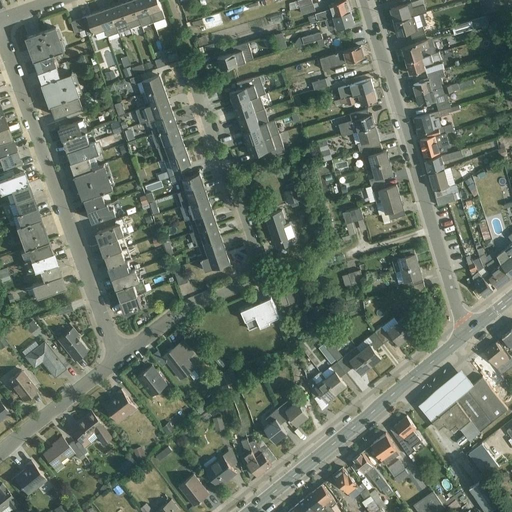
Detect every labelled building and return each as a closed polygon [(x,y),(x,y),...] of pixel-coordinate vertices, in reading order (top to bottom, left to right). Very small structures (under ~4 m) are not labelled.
[(142,27),(154,23),(145,0),(136,0),(133,1),(142,25),(142,27)] [(165,19),(158,0),(145,0),(154,23),(165,19)] [(290,11),(299,8),(297,0),(296,0),(288,2),(290,11)] [(301,0),(298,1),(300,9),(313,5),(311,0),(301,0)] [(310,24),(326,19),(351,12),(347,0),(329,6),(331,10),(315,14),(315,15),(308,17),(310,24)] [(391,10),(395,22),(423,14),(426,13),(422,0),(409,4),(391,10)] [(479,0),(485,14),(498,10),(495,0),(479,0)] [(142,25),(133,1),(121,5),(130,29),(142,25)] [(259,8),(258,3),(248,6),(250,11),(259,8)] [(119,34),(130,29),(121,5),(110,9),(119,34)] [(316,11),(313,5),(300,9),(302,15),(316,11)] [(119,34),(110,9),(99,13),(105,30),(108,38),(119,34)] [(334,29),(354,23),(351,12),(326,19),(328,26),(333,24),(334,29)] [(88,36),(105,30),(99,13),(82,19),(86,30),(88,36)] [(399,35),(410,32),(412,39),(426,35),(423,27),(427,26),(423,14),(395,22),(399,35)] [(281,15),(270,18),(272,24),(283,21),(281,15)] [(489,25),(487,17),(452,27),(455,36),(489,25)] [(80,33),(86,30),(82,19),(76,21),(80,33)] [(80,33),(76,21),(71,23),(75,34),(79,33),(82,38),(88,36),(86,30),(80,33)] [(40,34),(48,57),(53,55),(53,54),(64,51),(56,29),(40,34)] [(283,33),(275,36),(280,50),(287,48),(283,33)] [(311,43),(323,39),(321,33),(298,40),(295,44),(296,47),(311,43)] [(36,61),(48,57),(40,34),(27,39),(36,61)] [(499,36),(493,38),(496,47),(502,45),(499,36)] [(206,37),(197,39),(199,47),(208,44),(206,37)] [(323,39),(311,43),(312,47),(324,44),(323,39)] [(403,48),(407,63),(436,54),(434,46),(432,45),(430,45),(429,40),(403,48)] [(220,70),(254,62),(249,43),(233,47),(235,54),(217,59),(220,70)] [(323,71),(364,58),(361,46),(320,59),(323,71)] [(176,49),(167,51),(169,62),(178,60),(176,49)] [(427,75),(428,75),(443,70),(445,70),(439,53),(436,54),(407,63),(410,74),(425,70),(427,75),(426,75),(427,75)] [(40,73),(57,67),(53,55),(48,57),(36,61),(40,73)] [(127,57),(121,59),(124,68),(130,66),(127,57)] [(163,58),(155,61),(158,69),(165,66),(163,58)] [(307,70),(306,64),(297,66),(299,72),(307,70)] [(40,73),(44,84),(61,78),(57,67),(40,73)] [(130,68),(123,70),(126,78),(133,75),(130,68)] [(413,87),(415,96),(451,86),(451,84),(444,86),(442,78),(446,77),(443,70),(428,75),(429,80),(420,82),(420,84),(414,85),(414,86),(413,87)] [(105,74),(107,82),(115,79),(112,71),(105,74)] [(48,95),(76,85),(72,74),(61,78),(44,84),(48,95)] [(137,84),(141,95),(163,87),(159,75),(143,81),(141,75),(130,79),(132,86),(137,84)] [(328,104),(334,102),(374,90),(371,80),(368,81),(366,75),(354,79),(355,84),(348,86),(348,89),(337,92),(339,97),(327,100),(328,104)] [(230,94),(234,106),(261,97),(266,95),(260,77),(237,84),(239,91),(230,94)] [(332,85),(329,78),(312,83),(314,90),(332,85)] [(48,95),(52,106),(80,97),(76,85),(48,95)] [(449,101),(443,103),(441,96),(447,94),(447,93),(453,92),(451,86),(415,96),(418,105),(420,105),(420,106),(425,104),(426,106),(436,103),(439,112),(451,108),(449,101)] [(141,95),(146,108),(168,100),(163,87),(141,95)] [(361,106),(377,101),(374,90),(334,102),(335,106),(346,103),(347,106),(356,103),(355,102),(360,100),(361,106)] [(67,120),(86,113),(80,97),(52,106),(56,118),(65,114),(67,120)] [(234,106),(238,119),(265,110),(261,97),(234,106)] [(141,125),(146,123),(173,113),(168,100),(146,108),(136,111),(141,125)] [(215,111),(220,124),(236,118),(232,105),(215,111)] [(428,139),(447,134),(454,131),(453,125),(442,128),(439,118),(449,115),(449,113),(460,110),(459,106),(451,108),(439,112),(414,119),(418,135),(426,132),(428,139)] [(238,119),(243,132),(269,123),(265,110),(238,119)] [(150,126),(153,135),(177,126),(173,113),(146,123),(147,127),(150,126)] [(298,114),(292,116),(295,123),(300,122),(298,114)] [(343,136),(353,133),(376,126),(372,115),(340,124),(343,136)] [(335,119),(322,123),(324,131),(337,127),(335,119)] [(60,129),(64,141),(87,132),(84,121),(60,129)] [(243,132),(247,145),(279,135),(275,121),(269,123),(243,132)] [(115,135),(122,133),(119,122),(111,124),(115,135)] [(157,148),(158,148),(182,139),(177,126),(153,135),(152,135),(157,148)] [(374,148),(381,146),(376,126),(353,133),(356,145),(358,144),(360,152),(361,152),(374,148)] [(0,143),(13,139),(8,127),(0,129),(0,143)] [(135,139),(132,130),(125,132),(128,141),(135,139)] [(68,152),(96,141),(92,131),(87,132),(64,141),(68,152)] [(303,132),(297,133),(299,140),(305,138),(303,132)] [(425,158),(448,151),(447,149),(451,148),(447,134),(428,139),(420,141),(425,158)] [(247,145),(251,157),(261,154),(263,160),(286,153),(279,135),(247,145)] [(0,156),(16,150),(13,139),(0,143),(0,156)] [(162,161),(164,160),(187,153),(182,139),(158,148),(162,161)] [(53,144),(56,153),(65,150),(62,141),(53,144)] [(125,146),(120,148),(122,156),(128,154),(125,146)] [(381,146),(374,148),(376,154),(383,152),(381,146)] [(508,154),(505,147),(498,150),(501,158),(508,154)] [(366,169),(372,168),(390,163),(386,151),(383,152),(376,154),(374,148),(361,152),(366,169)] [(0,168),(20,162),(16,150),(0,156),(0,168)] [(73,162),(85,158),(82,150),(71,154),(73,162)] [(429,172),(445,168),(443,162),(463,156),(461,150),(426,160),(429,172)] [(164,160),(170,177),(181,174),(180,169),(191,165),(187,153),(164,160)] [(76,175),(98,167),(94,155),(85,158),(73,162),(71,163),(76,175)] [(383,177),(393,174),(390,163),(372,168),(375,179),(370,180),(371,187),(385,183),(383,177)] [(76,175),(81,188),(110,178),(105,164),(98,167),(76,175)] [(436,199),(453,194),(459,192),(456,186),(455,185),(450,168),(445,170),(445,168),(429,172),(433,190),(436,199)] [(138,172),(141,180),(147,178),(144,169),(138,172)] [(0,193),(0,194),(5,192),(28,184),(24,173),(15,176),(13,171),(0,175),(0,193)] [(159,180),(167,178),(165,171),(157,173),(159,180)] [(204,185),(200,174),(184,179),(181,174),(170,177),(173,184),(180,181),(183,192),(204,185)] [(102,193),(114,189),(110,178),(81,188),(85,199),(102,193)] [(160,183),(144,185),(145,192),(161,190),(160,183)] [(371,187),(376,204),(400,197),(397,185),(387,188),(385,183),(371,187)] [(9,205),(33,197),(28,184),(5,192),(9,205)] [(208,199),(204,185),(183,192),(179,194),(183,207),(208,199)] [(371,185),(365,187),(369,201),(375,200),(371,185)] [(302,201),(298,188),(285,193),(288,205),(302,201)] [(106,205),(102,193),(85,199),(89,211),(106,205)] [(152,194),(146,196),(148,203),(155,201),(152,194)] [(453,194),(436,199),(438,206),(455,202),(453,194)] [(142,206),(148,205),(145,196),(140,198),(142,206)] [(9,205),(13,216),(37,208),(33,197),(9,205)] [(391,220),(406,216),(400,197),(376,204),(379,215),(381,215),(384,225),(391,223),(391,220)] [(212,212),(208,199),(183,207),(181,208),(185,221),(190,220),(212,212)] [(106,205),(89,211),(93,222),(116,214),(114,207),(113,202),(106,205)] [(150,204),(154,216),(159,214),(155,202),(150,204)] [(16,228),(41,219),(37,208),(13,216),(16,228)] [(361,232),(366,230),(363,220),(364,219),(361,209),(354,211),(358,221),(361,232)] [(265,217),(274,243),(275,243),(277,249),(293,244),(292,240),(297,239),(291,223),(287,224),(282,211),(265,217)] [(358,221),(354,211),(348,213),(352,223),(358,221)] [(217,225),(212,212),(190,220),(194,233),(217,225)] [(352,223),(348,213),(343,214),(350,236),(355,235),(352,223)] [(12,215),(6,217),(9,225),(14,224),(12,215)] [(16,228),(20,238),(45,229),(41,219),(16,228)] [(101,245),(124,237),(129,235),(123,219),(115,221),(117,226),(97,233),(101,245)] [(478,222),(484,240),(490,238),(484,220),(478,222)] [(164,227),(162,221),(156,223),(158,229),(164,227)] [(221,239),(217,225),(194,233),(199,246),(221,239)] [(24,250),(49,242),(45,229),(20,238),(24,250)] [(101,245),(105,256),(128,248),(124,237),(101,245)] [(226,252),(221,239),(199,246),(202,254),(198,256),(199,260),(202,260),(226,252)] [(155,248),(161,245),(159,240),(153,242),(155,248)] [(318,241),(305,245),(308,254),(320,249),(318,241)] [(25,263),(53,253),(49,242),(24,250),(21,252),(25,263)] [(174,254),(170,243),(164,245),(168,256),(174,254)] [(511,278),(511,277),(511,244),(497,256),(501,263),(511,278)] [(109,267),(128,261),(128,260),(131,259),(128,248),(105,256),(109,267)] [(501,263),(497,256),(495,251),(487,257),(485,255),(483,248),(477,251),(479,258),(484,268),(486,269),(490,273),(488,275),(497,289),(511,278),(501,263)] [(393,261),(396,273),(419,266),(414,249),(400,253),(402,258),(397,259),(398,260),(393,261)] [(230,264),(226,252),(202,260),(206,272),(230,264)] [(35,272),(57,264),(53,253),(25,263),(30,274),(35,272)] [(485,298),(494,292),(478,271),(473,261),(471,256),(466,258),(475,285),(485,298)] [(109,267),(113,279),(132,272),(128,261),(109,267)] [(35,272),(39,284),(61,276),(57,264),(35,272)] [(409,288),(424,284),(419,266),(396,273),(399,284),(402,283),(404,290),(409,288)] [(188,268),(175,270),(178,282),(191,279),(188,268)] [(0,272),(0,279),(2,284),(11,281),(7,269),(0,272)] [(117,290),(141,282),(136,270),(132,272),(113,279),(117,290)] [(360,271),(348,274),(349,275),(342,277),(345,288),(359,283),(359,286),(364,284),(360,271)] [(299,273),(293,275),(295,282),(302,280),(299,273)] [(36,298),(65,288),(61,276),(39,284),(32,286),(36,298)] [(117,290),(121,302),(142,294),(147,293),(143,281),(141,282),(117,290)] [(424,284),(409,288),(411,295),(426,291),(424,284)] [(193,295),(191,289),(182,293),(185,299),(193,295)] [(482,297),(477,290),(474,292),(479,300),(482,297)] [(285,293),(279,295),(283,308),(290,306),(285,293)] [(125,313),(142,308),(142,306),(146,304),(142,294),(121,302),(125,313)] [(269,322),(280,317),(271,298),(241,312),(250,330),(260,325),(261,328),(270,324),(269,322)] [(16,305),(19,310),(27,305),(24,300),(16,305)] [(57,310),(60,316),(74,311),(71,305),(57,310)] [(311,308),(315,320),(323,318),(319,306),(311,308)] [(410,337),(419,329),(408,315),(398,323),(410,337)] [(315,323),(320,336),(328,334),(324,320),(315,323)] [(26,327),(32,334),(39,329),(33,321),(26,327)] [(348,323),(331,327),(333,333),(350,328),(348,323)] [(410,337),(398,323),(387,330),(388,331),(385,333),(381,328),(375,333),(384,344),(393,338),(399,345),(410,337)] [(58,340),(75,362),(88,352),(78,339),(80,337),(73,328),(58,340)] [(511,331),(503,338),(511,349),(511,331)] [(371,367),(381,359),(375,351),(384,344),(375,333),(356,348),(371,367)] [(293,341),(285,344),(288,351),(295,348),(293,341)] [(55,378),(66,370),(44,342),(39,347),(35,342),(22,353),(26,357),(25,358),(35,370),(43,363),(55,378)] [(163,357),(181,380),(189,374),(194,380),(199,377),(194,370),(196,369),(188,360),(194,355),(184,342),(163,357)] [(504,366),(510,360),(496,343),(484,353),(497,368),(502,364),(504,366)] [(303,344),(298,345),(307,355),(310,353),(303,344)] [(331,365),(336,361),(328,349),(324,345),(319,349),(331,365)] [(371,367),(356,348),(344,358),(333,345),(328,349),(336,361),(338,362),(346,374),(355,367),(361,375),(371,367)] [(297,363),(295,354),(286,357),(289,365),(297,363)] [(483,378),(490,386),(497,380),(492,374),(496,370),(483,354),(474,362),(483,373),(481,375),(483,378)] [(220,360),(216,363),(222,370),(225,367),(220,360)] [(337,394),(347,386),(341,378),(346,374),(338,362),(322,374),(337,394)] [(153,397),(167,385),(152,366),(137,377),(153,397)] [(236,382),(232,371),(222,375),(227,386),(236,382)] [(25,402),(38,392),(22,372),(9,381),(25,402)] [(337,394),(322,374),(320,373),(308,382),(314,399),(320,394),(327,402),(337,394)] [(470,439),(508,408),(490,386),(483,378),(456,399),(458,401),(433,420),(439,428),(446,423),(454,432),(460,427),(470,439)] [(118,425),(137,410),(121,390),(114,396),(116,398),(104,407),(118,425)] [(200,414),(205,410),(198,400),(192,404),(200,414)] [(301,422),(309,416),(306,411),(307,411),(306,409),(305,408),(304,407),(303,406),(302,405),(302,406),(298,401),(292,405),(289,401),(278,410),(286,421),(291,417),(295,423),(299,420),(301,422)] [(0,421),(9,414),(0,402),(0,421)] [(221,412),(217,406),(209,412),(213,418),(221,412)] [(276,442),(284,435),(282,433),(286,430),(281,424),(286,421),(278,410),(267,418),(270,423),(264,427),(268,432),(267,432),(267,434),(268,435),(269,436),(270,437),(271,438),(272,437),(276,442)] [(103,444),(111,438),(92,413),(72,429),(86,447),(97,437),(103,444)] [(212,417),(208,413),(201,418),(204,423),(212,417)] [(414,446),(421,440),(413,430),(416,427),(407,415),(391,428),(409,454),(416,450),(414,446)] [(221,417),(213,420),(216,432),(225,429),(221,417)] [(163,428),(169,436),(175,430),(169,423),(163,428)] [(385,462),(400,452),(386,432),(372,444),(385,462)] [(68,458),(75,453),(81,460),(86,457),(83,454),(77,445),(73,441),(68,444),(62,436),(52,444),(53,446),(43,454),(57,472),(65,467),(63,464),(69,459),(68,458)] [(252,449),(249,442),(247,438),(242,440),(246,451),(243,452),(245,455),(249,460),(247,462),(248,463),(247,463),(247,469),(252,480),(266,469),(252,449)] [(266,469),(273,464),(260,448),(256,439),(249,442),(252,449),(266,469)] [(77,445),(83,454),(87,452),(80,443),(77,445)] [(499,465),(482,443),(469,453),(486,475),(499,465)] [(146,456),(142,445),(134,449),(139,459),(146,456)] [(388,496),(394,491),(362,451),(353,459),(364,473),(366,471),(381,490),(383,488),(388,496)] [(219,486),(236,472),(220,452),(203,465),(205,467),(205,468),(219,486)] [(138,464),(132,456),(122,464),(128,472),(138,464)] [(28,495),(47,480),(32,460),(24,466),(26,468),(14,477),(28,495)] [(399,460),(388,467),(398,482),(409,473),(399,460)] [(362,482),(358,486),(343,467),(334,475),(353,498),(360,492),(365,499),(363,501),(370,511),(383,511),(370,493),(362,482)] [(508,470),(500,473),(503,481),(511,478),(508,470)] [(195,505),(209,494),(194,474),(179,485),(195,505)] [(486,511),(501,502),(484,478),(470,488),(485,511),(486,511)] [(0,511),(7,511),(19,504),(2,483),(0,484),(0,511)] [(124,491),(119,484),(113,488),(119,495),(124,491)] [(335,511),(331,506),(337,503),(322,484),(313,491),(329,511),(335,511)] [(375,489),(370,493),(383,511),(387,511),(385,509),(387,507),(375,489)] [(438,511),(445,507),(433,490),(414,504),(418,511),(438,511)] [(463,493),(461,490),(447,501),(441,493),(437,495),(445,507),(463,493)] [(329,511),(313,491),(303,499),(314,511),(315,511),(319,509),(321,511),(329,511)] [(177,511),(180,510),(172,499),(154,511),(177,511)] [(314,511),(303,499),(296,505),(302,511),(314,511)] [(456,499),(448,505),(452,511),(461,506),(456,499)] [(54,509),(56,511),(72,511),(64,502),(54,509)] [(143,511),(152,511),(151,510),(152,508),(147,503),(140,508),(143,511)]
